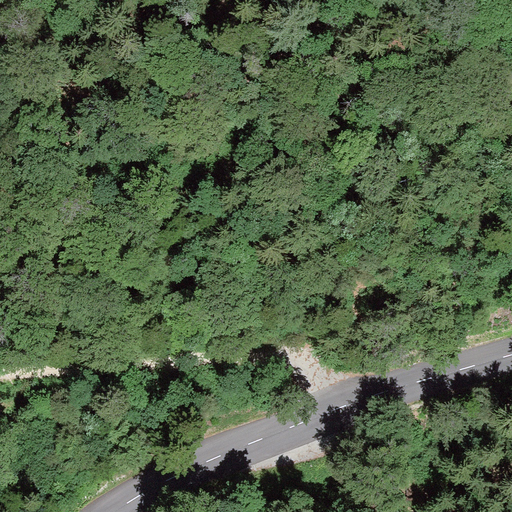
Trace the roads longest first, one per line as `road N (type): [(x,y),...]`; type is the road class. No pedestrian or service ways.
road 1 (tertiary): [(105,511),(232,445),(359,398),(511,356)]
road 2 (track): [(359,398),(313,365),(274,352),(0,370)]
